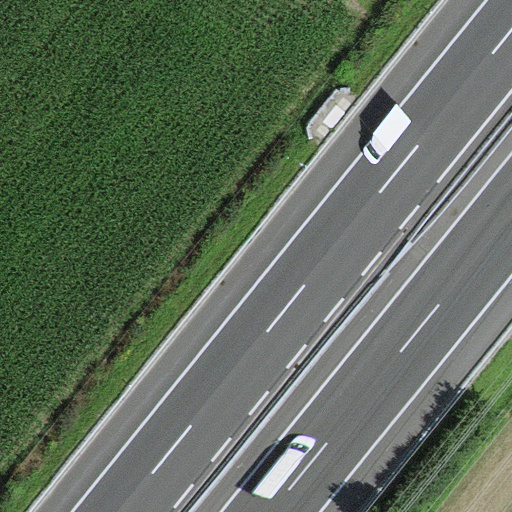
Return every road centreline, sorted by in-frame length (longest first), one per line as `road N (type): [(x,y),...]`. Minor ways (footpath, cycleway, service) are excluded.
road 1 (motorway): [(511,21),(117,511)]
road 2 (motorway): [(261,511),(511,204)]
